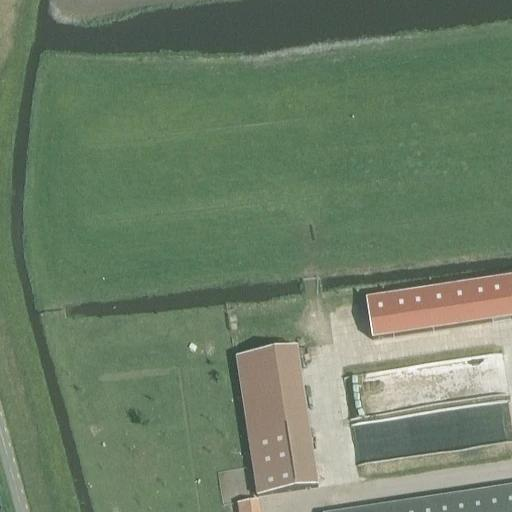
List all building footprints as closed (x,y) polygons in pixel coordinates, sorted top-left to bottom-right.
[(52,31),(71,32),(71,27),(72,3),(53,2),(52,26),(52,31)] [(248,271),(251,292),(263,291),(260,270),(248,271)] [(511,279),(367,301),(373,342),(511,320),(511,279)] [(237,360),(258,498),(317,489),(297,351),(237,360)] [(465,432),(511,426),(511,390),(375,404),(379,444),(466,435),(465,432)] [(511,511),(511,493),(382,511),(511,511)] [(258,511),(257,502),(239,504),(240,511),(258,511)]
